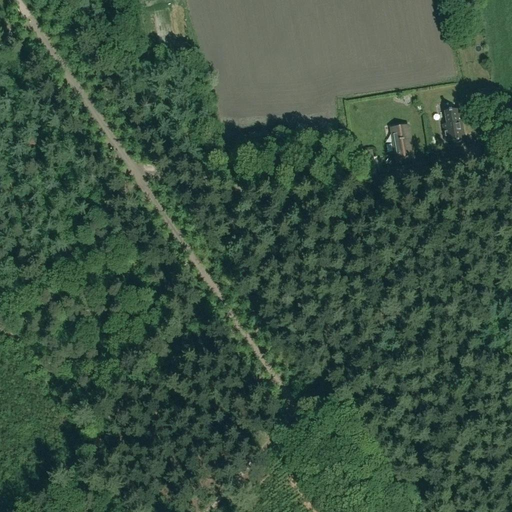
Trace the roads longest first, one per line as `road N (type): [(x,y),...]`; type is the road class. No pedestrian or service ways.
road 1 (track): [(364,511),(27,17)]
road 2 (track): [(511,158),(265,191),(134,174)]
road 3 (track): [(489,160),(485,180),(412,291),(338,395),(306,426)]
road 4 (track): [(5,327),(134,174)]
road 5 (track): [(86,443),(216,292)]
road 6 (track): [(86,443),(5,327)]
road 7 (track): [(208,511),(295,409)]
